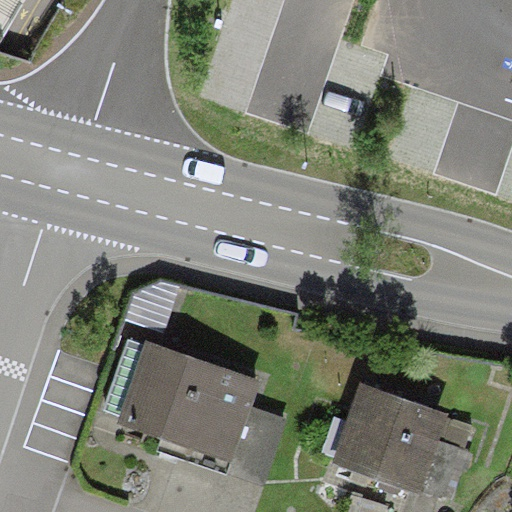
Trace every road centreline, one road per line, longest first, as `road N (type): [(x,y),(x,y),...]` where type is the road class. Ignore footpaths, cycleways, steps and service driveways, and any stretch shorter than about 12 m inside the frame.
road 1 (secondary): [(511,275),(69,171)]
road 2 (residential): [(69,171),(0,369)]
road 3 (residential): [(135,0),(69,171)]
